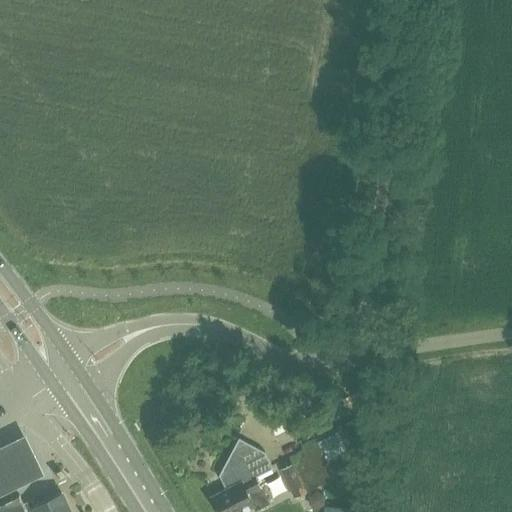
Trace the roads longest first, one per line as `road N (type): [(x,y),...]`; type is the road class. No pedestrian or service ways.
road 1 (unclassified): [(367,354),(407,0)]
road 2 (unclassified): [(165,326),(222,327),(304,354),(367,354)]
road 3 (primary): [(161,511),(84,381)]
road 4 (unclassified): [(367,354),(511,334)]
road 5 (primary): [(58,391),(135,511)]
road 6 (unclassified): [(26,402),(107,511)]
